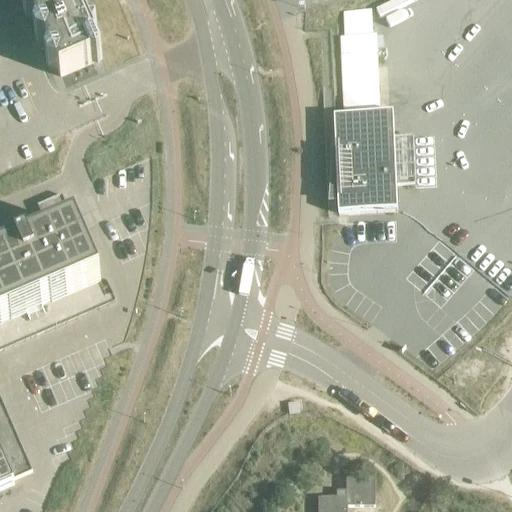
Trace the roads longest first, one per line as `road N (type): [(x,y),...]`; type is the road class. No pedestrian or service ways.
road 1 (secondary): [(235,330),(253,248),(254,125),(222,0)]
road 2 (unclassified): [(235,330),(316,360),(452,456),(485,451),(511,417)]
road 3 (secondary): [(192,0),(218,124),(212,287),(202,322)]
road 4 (secondary): [(202,322),(165,433),(125,511)]
road 5 (secondary): [(151,511),(235,330)]
